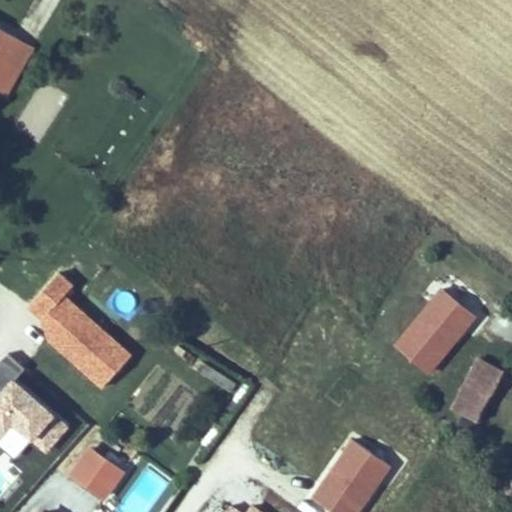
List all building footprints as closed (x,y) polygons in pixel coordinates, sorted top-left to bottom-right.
[(70,54),(0,19),(0,83),(45,105),(61,113),(86,63),(70,54)] [(0,312),(7,317),(10,311),(27,320),(42,294),(27,285),(0,269),(0,312)] [(427,370),(478,322),(446,288),(395,336),(427,370)] [(68,430),(15,377),(23,369),(6,352),(0,358),(0,449),(12,462),(30,444),(42,456),(68,430)] [(477,358),(451,411),(478,424),(504,371),(477,358)] [(104,503),(126,472),(89,447),(67,478),(104,503)] [(159,502),(175,477),(140,454),(124,480),(159,502)]
